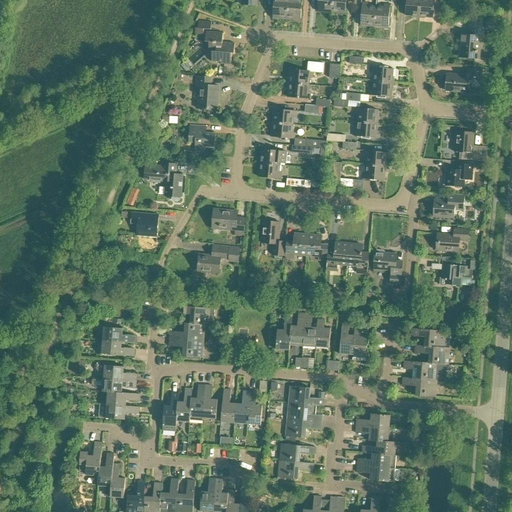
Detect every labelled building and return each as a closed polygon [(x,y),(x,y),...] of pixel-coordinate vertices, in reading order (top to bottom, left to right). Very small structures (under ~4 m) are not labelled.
[(274,0),(273,18),(286,19),(288,0),(274,0)] [(288,0),(286,19),(301,20),(302,0),(288,0)] [(331,13),(332,0),(318,0),(317,12),(331,13)] [(332,0),(331,13),(345,14),(346,0),(332,0)] [(419,18),(420,0),(406,0),(405,16),(413,17),(419,18)] [(420,0),(419,18),(425,18),(433,18),(434,0),(420,0)] [(374,27),(376,6),(368,6),(368,3),(362,3),(360,26),(374,27)] [(383,7),(376,6),(374,27),(388,28),(390,5),(384,5),(383,7)] [(211,30),(211,22),(199,21),(198,28),(196,28),(195,35),(203,35),(204,29),(211,30)] [(460,35),(458,57),(479,59),(481,36),(482,28),(482,22),(469,21),(469,27),(468,34),(468,35),(460,35)] [(231,53),(234,54),(235,43),(222,42),(223,33),(206,32),(205,42),(209,42),(208,51),(211,51),(211,62),(220,62),(220,64),(230,65),(231,53)] [(363,65),(364,58),(350,57),(350,64),(363,65)] [(185,63),(181,66),(186,72),(190,69),(185,63)] [(309,86),(309,79),(312,79),(312,73),(323,74),(324,64),(308,63),(307,72),(290,70),(289,78),(288,78),(288,84),(309,86)] [(339,78),(340,65),(331,64),(329,77),(339,78)] [(373,74),(373,82),(393,84),(394,78),(393,78),(393,69),(371,67),(371,73),(373,74)] [(480,81),(481,69),(466,68),(466,76),(447,74),(446,91),(467,93),(468,80),(480,81)] [(217,110),(219,86),(211,86),(211,78),(196,77),(195,89),(198,89),(197,109),(217,110)] [(393,84),(373,82),(372,90),(369,90),(369,96),(391,97),(392,89),(393,89),(393,84)] [(308,92),(309,86),(288,84),(287,90),(288,90),(287,98),(310,100),(311,93),(308,92)] [(349,100),(347,100),(335,99),(334,106),(348,107),(349,100)] [(319,113),(319,106),(316,106),(305,105),(305,112),(319,113)] [(274,109),(272,124),(293,126),(293,117),(296,118),(297,112),(274,109)] [(358,114),(357,123),(378,125),(378,119),(377,118),(378,111),(356,109),(355,114),(358,114)] [(378,125),(357,123),(356,131),(354,131),(353,136),(375,138),(376,130),(377,130),(378,125)] [(293,126),(272,124),(271,137),(294,140),(295,134),(292,133),(293,126)] [(215,148),(216,134),(206,133),(206,128),(210,128),(210,127),(190,126),(189,142),(195,142),(194,151),(204,151),(204,147),(215,148)] [(454,152),(460,153),(459,160),(486,162),(487,149),(473,148),(474,133),(456,132),(454,152)] [(326,141),(343,143),(345,143),(345,142),(346,135),(327,134),(326,141)] [(306,147),(313,147),(326,148),(326,141),(307,139),(306,147)] [(345,143),(343,143),(343,149),(356,150),(357,143),(345,142),(345,143)] [(312,154),(313,147),(306,147),(292,145),(292,152),(312,154)] [(259,158),(259,164),(285,166),(286,159),(284,159),(285,152),(261,150),(260,158),(259,158)] [(365,165),(386,167),(387,161),(386,161),(386,153),(364,151),(364,157),(366,157),(365,165)] [(161,183),(162,181),(166,181),(165,196),(172,197),(172,199),(174,201),(178,201),(180,200),(180,198),(181,198),(183,175),(173,174),(174,165),(176,165),(162,164),(162,165),(145,164),(144,180),(153,180),(154,182),(161,183)] [(279,172),(279,166),(285,166),(259,164),(258,170),(259,170),(259,177),(281,180),(281,173),(279,172)] [(472,181),(474,165),(457,164),(457,170),(447,169),(446,186),(464,188),(465,180),(472,181)] [(386,173),(386,167),(365,165),(365,174),(362,173),(362,179),(384,181),(385,173),(386,173)] [(353,187),(354,180),(340,179),(340,186),(353,187)] [(129,196),(126,203),(129,204),(133,205),(136,199),(132,198),(129,196)] [(463,211),(465,197),(449,196),(448,201),(434,200),(433,217),(454,218),(455,210),(463,211)] [(237,211),(213,209),(212,229),(235,231),(235,235),(244,236),(245,219),(237,218),(237,211)] [(132,212),(131,224),(138,225),(137,236),(157,238),(158,221),(146,220),(147,214),(132,212)] [(284,256),(285,242),(278,241),(280,223),(263,221),(261,243),(273,244),(272,255),(284,256)] [(468,242),(469,231),(455,230),(455,236),(438,234),(437,250),(452,251),(452,252),(459,253),(459,241),(468,242)] [(287,239),(286,245),(285,258),(292,258),(292,255),(306,256),(308,235),(294,234),(294,240),(287,239)] [(328,243),(321,243),(322,236),(308,235),(306,256),(319,257),(318,261),(327,261),(328,250),(328,243)] [(347,265),(349,244),(335,243),(335,251),(328,250),(327,261),(326,270),(337,271),(337,264),(347,265)] [(349,244),(347,265),(356,265),(356,273),(367,274),(369,254),(361,253),(362,245),(349,244)] [(240,248),(230,247),(212,245),(211,256),(199,255),(197,271),(219,274),(220,259),(229,259),(229,261),(238,262),(240,248)] [(390,283),(393,283),(400,284),(402,262),(396,261),(396,254),(385,253),(383,251),(377,250),(375,252),(373,269),(391,271),(390,283)] [(479,262),(467,261),(454,260),(454,266),(442,265),(441,279),(445,280),(445,281),(445,285),(461,286),(462,277),(472,278),(473,269),(476,270),(476,265),(478,265),(479,262)] [(225,307),(225,311),(228,311),(229,308),(233,308),(234,300),(226,299),(225,307)] [(190,324),(205,325),(211,326),(212,309),(177,306),(176,314),(190,315),(190,324)] [(299,312),(298,318),(298,327),(292,326),(293,318),(292,318),(289,351),(290,351),(290,346),(303,347),(305,313),(299,312)] [(316,348),(318,320),(317,329),(311,328),(312,314),(305,313),(303,347),(316,348)] [(276,349),(289,351),(292,318),(285,317),(284,331),(277,330),(276,349)] [(343,319),(342,327),(340,355),(353,356),(356,321),(355,321),(354,336),(348,336),(350,320),(343,319)] [(318,320),(316,348),(328,349),(330,329),(324,329),(325,321),(318,320)] [(356,321),(353,356),(366,357),(368,337),(360,337),(361,329),(368,329),(369,322),(356,321)] [(170,332),(169,339),(204,342),(205,325),(190,324),(185,324),(184,333),(170,332)] [(104,328),(103,341),(122,343),(136,344),(136,337),(123,336),(123,329),(104,328)] [(415,345),(415,346),(450,349),(450,348),(445,348),(446,332),(411,329),(411,337),(425,338),(424,346),(415,345)] [(204,342),(169,339),(169,347),(183,348),(182,357),(203,359),(204,342)] [(122,343),(103,341),(101,354),(135,357),(135,350),(122,349),(122,343)] [(404,362),(449,365),(450,349),(415,346),(414,353),(429,354),(428,363),(404,361),(404,362)] [(314,367),(315,357),(296,356),(296,366),(314,367)] [(328,371),(340,370),(339,360),(327,360),(328,371)] [(414,370),(413,379),(403,378),(437,381),(438,365),(448,366),(449,365),(404,362),(404,369),(414,370)] [(103,379),(136,382),(137,375),(124,374),(124,367),(104,366),(103,379)] [(437,381),(403,378),(402,386),(416,387),(415,396),(436,398),(437,381)] [(136,382),(103,379),(102,392),(107,393),(122,393),(122,387),(136,388),(136,382)] [(203,419),(205,386),(199,385),(198,399),(192,398),(192,390),(189,423),(190,423),(190,418),(203,419)] [(205,386),(203,419),(216,420),(218,400),(211,400),(212,386),(205,386)] [(290,387),(288,403),(323,407),(324,400),(310,398),(311,389),(290,387)] [(177,422),(189,423),(192,390),(185,389),(184,403),(178,402),(179,394),(176,431),(176,432),(177,422)] [(221,423),(235,424),(236,404),(230,403),(231,390),(224,389),(221,423)] [(247,425),(250,392),(243,391),(242,404),(236,404),(235,424),(247,425)] [(250,392),(247,425),(260,426),(262,406),(256,405),(257,392),(250,392)] [(100,403),(100,405),(126,406),(126,400),(140,401),(140,395),(122,393),(107,393),(106,404),(100,403)] [(176,431),(179,394),(172,393),(171,407),(164,406),(163,430),(176,431)] [(287,420),(321,423),(322,416),(308,415),(309,406),(323,407),(288,403),(287,420)] [(139,407),(126,406),(100,405),(99,417),(105,417),(105,418),(125,420),(125,414),(139,415),(139,407)] [(356,427),(390,429),(391,416),(371,414),(370,421),(357,420),(356,427)] [(321,423),(287,420),(285,437),(306,438),(307,429),(321,431),(321,423)] [(390,429),(356,427),(356,433),(369,435),(369,441),(396,443),(389,442),(390,429)] [(232,445),(233,436),(221,436),(220,444),(232,445)] [(363,447),(362,453),(395,456),(396,443),(369,441),(377,442),(377,448),(363,447)] [(81,451),(80,455),(79,471),(86,471),(86,475),(99,477),(100,467),(102,443),(95,443),(94,456),(88,456),(88,452),(81,451)] [(281,444),(279,461),(314,464),(300,462),(301,454),(315,455),(316,448),(281,444)] [(111,488),(113,464),(114,454),(107,453),(106,468),(100,467),(99,477),(98,486),(106,487),(105,494),(106,496),(107,497),(110,498),(110,496),(111,488)] [(357,466),(391,469),(392,456),(395,457),(395,456),(362,453),(362,454),(372,455),(372,461),(358,459),(357,466)] [(314,464),(279,461),(278,478),(298,480),(299,470),(313,472),(314,464)] [(113,464),(111,488),(110,497),(124,499),(125,479),(119,478),(120,465),(113,464)] [(391,469),(357,466),(357,473),(370,474),(370,481),(390,482),(391,469)] [(161,493),(159,511),(176,511),(178,494),(179,480),(171,479),(170,494),(161,493)] [(206,511),(213,511),(216,479),(209,479),(208,492),(202,492),(200,511),(206,511)] [(216,479),(213,511),(226,511),(228,494),(222,493),(223,480),(216,479)] [(187,495),(178,494),(176,511),(192,511),(195,481),(188,481),(187,495)] [(143,511),(144,497),(145,483),(138,482),(137,496),(128,496),(126,511),(143,511)] [(144,497),(143,511),(159,511),(161,493),(162,484),(154,483),(153,498),(144,497)] [(228,490),(228,494),(226,511),(239,511),(240,504),(234,503),(235,490),(228,490)] [(241,491),(240,504),(239,511),(253,511),(254,506),(247,505),(248,491),(241,491)] [(319,511),(321,497),(313,496),(312,511),(303,510),(303,511),(319,511)] [(377,511),(379,497),(372,496),(370,511),(361,510),(361,511),(377,511)] [(322,497),(321,497),(319,511),(336,511),(338,498),(330,498),(329,511),(320,511),(322,497)] [(380,497),(379,497),(377,511),(394,511),(396,498),(388,498),(387,511),(379,511),(380,497)] [(338,498),(336,511),(343,511),(345,499),(338,498)]
